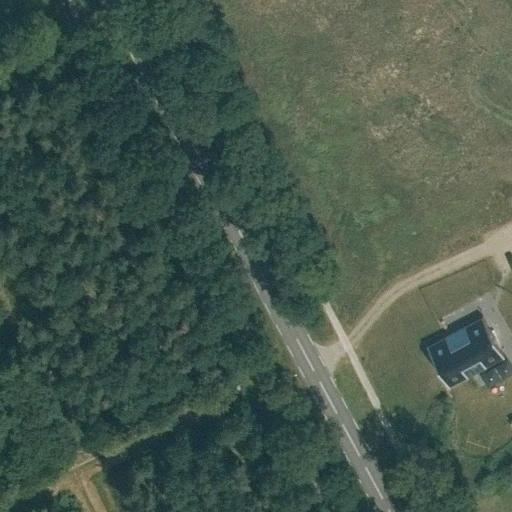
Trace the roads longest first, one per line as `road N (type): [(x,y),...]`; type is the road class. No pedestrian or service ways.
road 1 (tertiary): [(388,511),(113,0)]
road 2 (track): [(127,437),(259,373)]
road 3 (track): [(0,498),(127,437)]
